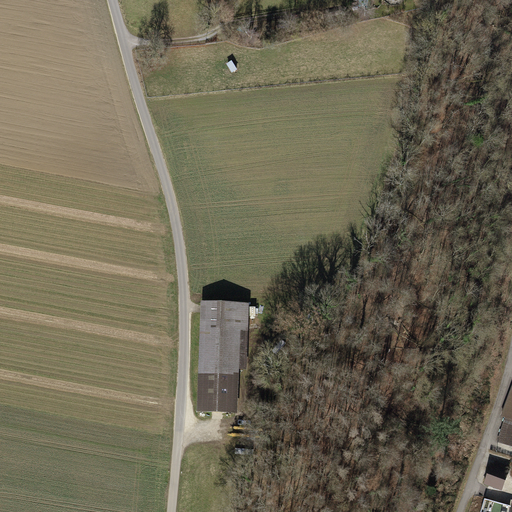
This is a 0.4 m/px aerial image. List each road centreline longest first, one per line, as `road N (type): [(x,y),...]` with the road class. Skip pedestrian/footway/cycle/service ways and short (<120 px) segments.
road 1 (unclassified): [(112,0),(180,234),(186,339),(172,511)]
road 2 (track): [(124,46),(200,39),(234,21),(345,0)]
road 3 (unclassified): [(464,511),(511,362)]
